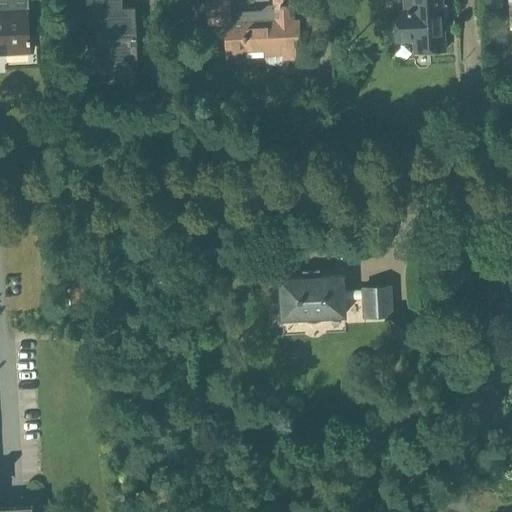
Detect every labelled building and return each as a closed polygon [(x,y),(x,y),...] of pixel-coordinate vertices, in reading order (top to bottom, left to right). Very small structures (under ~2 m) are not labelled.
[(91,67),(95,66),(99,66),(100,83),(118,82),(118,79),(134,78),(133,45),(137,45),(136,6),(123,7),(122,0),(87,0),(88,3),(97,2),(97,8),(96,8),(98,48),(90,48),(91,67)] [(206,0),(208,26),(225,25),(227,51),(282,49),(282,59),(301,58),(299,18),(295,18),(294,0),(272,0),(273,4),(268,4),(263,10),(239,11),(236,0),(206,0)] [(326,0),(307,0),(309,20),(328,19),(326,0)] [(395,9),(397,41),(415,40),(415,51),(445,50),(442,0),(402,0),(403,9),(395,9)] [(0,6),(0,53),(31,52),(28,7),(12,8),(12,6),(0,6)] [(303,270),(303,271),(305,271),(304,277),(280,279),(282,320),(304,319),(306,320),(309,321),(313,322),(316,322),(320,321),(322,319),(324,318),(347,316),(346,299),(362,298),(363,317),(392,315),(391,286),(363,287),(363,289),(344,290),(343,275),(321,276),(319,271),(321,270),(320,269),(314,270),(313,270),(312,269),(310,270),(309,271),(303,270)] [(418,413),(416,399),(405,400),(409,426),(418,425),(416,413),(418,413)] [(488,402),(452,404),(452,422),(489,420),(488,402)] [(417,450),(419,477),(436,476),(435,449),(417,450)]
